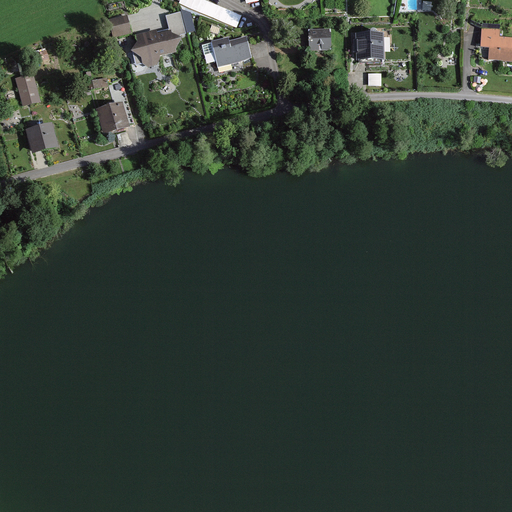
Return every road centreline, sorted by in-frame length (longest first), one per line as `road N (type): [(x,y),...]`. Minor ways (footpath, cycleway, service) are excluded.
road 1 (residential): [(0,185),(284,110)]
road 2 (residential): [(284,110),(359,97),(511,100)]
road 3 (unclassified): [(223,0),(268,34),(284,110)]
